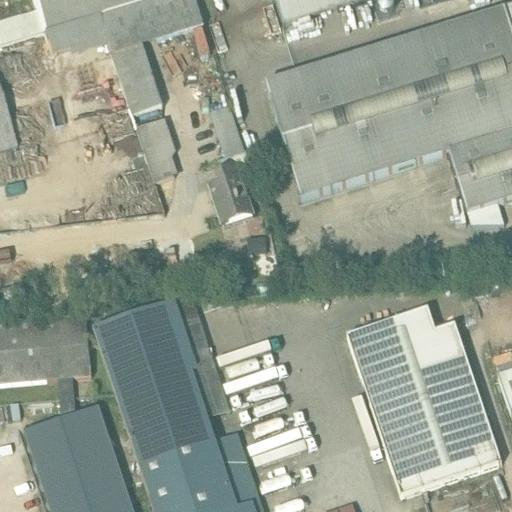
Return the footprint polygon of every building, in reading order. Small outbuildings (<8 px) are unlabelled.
[(32,0),(36,12),(44,35),(99,18),(100,18),(159,0),(32,0)] [(194,0),(159,0),(100,18),(112,56),(143,47),(204,28),(194,0)] [(275,0),(285,30),(383,0),(468,0),(470,7),(492,0),(275,0)] [(0,48),(44,35),(36,12),(0,23),(0,48)] [(511,12),(266,88),(301,203),(449,157),(454,171),(457,181),(460,193),(463,201),(466,211),(468,217),(499,208),(511,203),(511,12)] [(143,47),(112,56),(132,118),(163,108),(143,47)] [(0,98),(0,155),(16,151),(0,98)] [(226,159),(246,153),(231,107),(211,114),(226,159)] [(162,123),(137,132),(155,186),(175,179),(169,162),(173,156),(162,123)] [(246,154),(221,163),(225,176),(250,168),(246,154)] [(240,180),(208,191),(221,229),(254,218),(240,180)] [(499,208),(468,217),(473,232),(505,232),(499,208)] [(192,377),(169,309),(93,334),(152,511),(237,511),(230,491),(215,445),(192,377)] [(428,313),(347,340),(401,501),(501,467),(455,329),(436,335),(428,313)] [(86,321),(0,328),(0,389),(58,384),(72,383),(92,381),(86,321)] [(238,438),(215,369),(192,377),(215,445),(238,438)] [(511,377),(498,382),(511,420),(511,419),(511,377)] [(131,511),(98,412),(75,420),(72,383),(58,384),(62,424),(2,444),(24,511),(131,511)] [(238,438),(215,445),(230,491),(253,483),(238,438)] [(262,511),(253,483),(230,491),(237,511),(262,511)]
